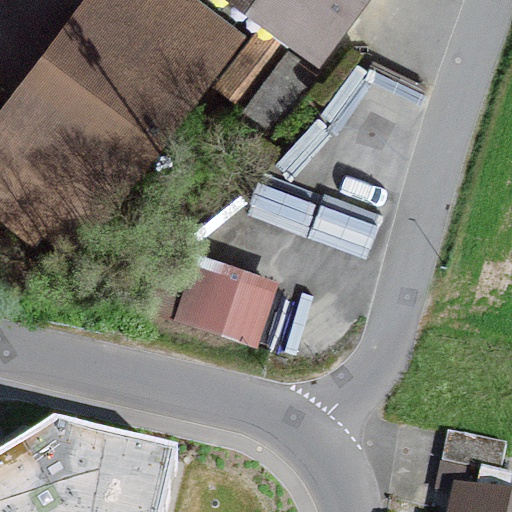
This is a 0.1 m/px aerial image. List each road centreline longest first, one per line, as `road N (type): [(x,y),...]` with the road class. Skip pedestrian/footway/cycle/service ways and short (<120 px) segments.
road 1 (unclassified): [(313,436),(360,391),(392,340),(490,0)]
road 2 (unclassified): [(0,346),(248,406),(313,436)]
